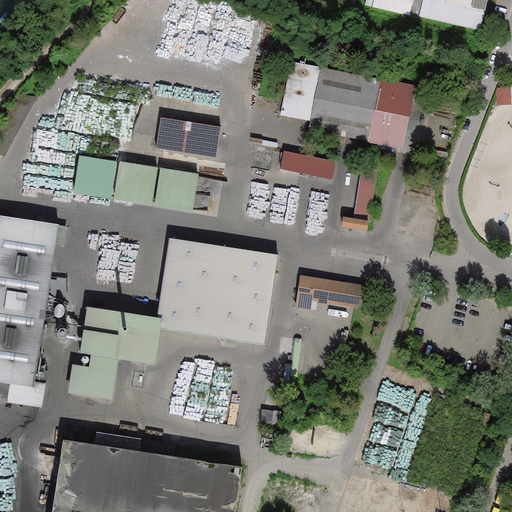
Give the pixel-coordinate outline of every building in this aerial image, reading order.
[(374,0),(373,7),(421,19),(421,17),(481,31),(488,0),(374,0)] [(16,39),(8,33),(2,42),(10,48),(16,39)] [(410,87),(293,63),(283,111),(313,117),(311,130),(398,147),(410,87)] [(0,123),(0,162),(3,156),(5,157),(37,98),(18,94),(0,123)] [(171,125),(52,101),(49,115),(168,139),(171,125)] [(336,162),(283,152),(280,171),(282,171),(282,168),(332,177),(331,180),(333,180),(336,162)] [(78,167),(43,161),(39,186),(101,196),(105,173),(96,172),(99,157),(80,154),(78,167)] [(158,170),(120,164),(115,197),(152,203),(158,170)] [(378,171),(364,168),(355,219),(369,222),(378,171)] [(199,176),(161,170),(156,203),(194,209),(199,176)] [(59,225),(0,216),(0,397),(8,398),(10,384),(33,387),(30,405),(43,407),(48,371),(37,369),(38,357),(44,358),(45,352),(40,352),(59,225)] [(355,219),(344,218),(343,226),(367,231),(369,222),(355,219)] [(279,256),(170,239),(157,318),(156,329),(264,346),(279,256)] [(365,287),(301,277),(296,307),(312,309),(313,299),(320,300),(319,303),(329,304),(330,301),(362,307),(365,287)] [(156,329),(157,318),(89,307),(81,354),(92,356),(118,360),(150,365),(156,329)] [(118,360),(92,356),(90,368),(116,372),(118,360)] [(90,368),(77,366),(73,393),(112,399),(116,372),(90,368)] [(10,384),(8,398),(7,402),(30,405),(33,387),(10,384)] [(281,412),(263,409),(261,421),(279,424),(281,412)] [(96,445),(64,440),(52,511),(236,511),(243,468),(174,458),(176,444),(98,431),(96,445)]
